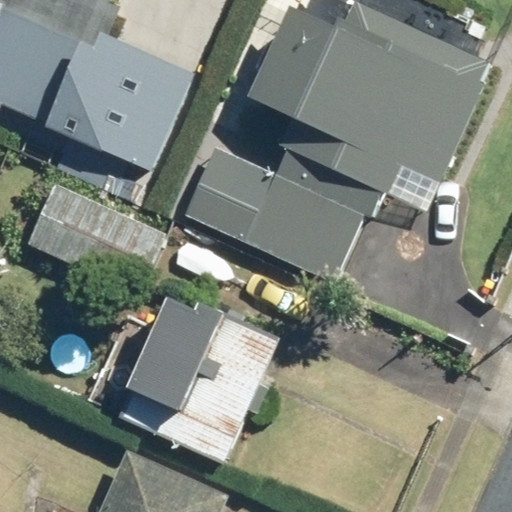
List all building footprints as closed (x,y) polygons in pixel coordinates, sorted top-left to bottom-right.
[(0,0),(0,106),(42,122),(37,134),(156,178),(192,82),(94,45),(111,0),(0,0)] [(212,154),(181,221),(327,290),(370,199),(420,222),(490,73),(352,7),(334,45),(281,20),(238,110),(308,143),(287,189),(212,154)] [(163,242),(50,192),(23,251),(136,301),(163,242)] [(160,446),(218,324),(165,298),(107,420),(160,446)] [(218,324),(160,446),(220,474),(278,353),(218,324)] [(220,511),(225,503),(121,457),(97,511),(220,511)]
